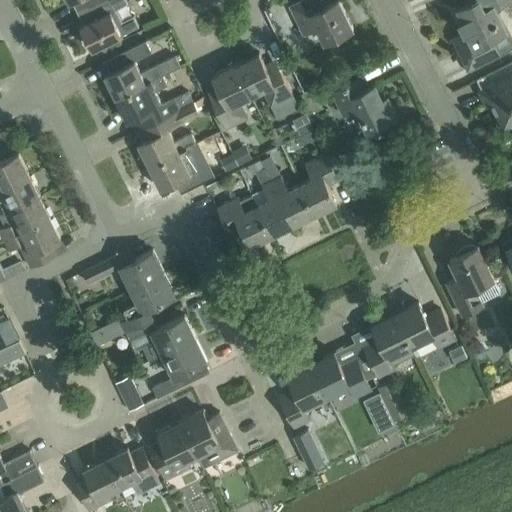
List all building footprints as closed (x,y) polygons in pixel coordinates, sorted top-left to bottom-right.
[(125,0),(100,0),(92,4),(98,16),(83,23),(81,24),(87,36),(85,37),(89,46),(91,45),(92,48),(138,25),(133,15),(122,20),(116,7),(127,2),(125,0)] [(323,41),(352,27),(338,0),(332,0),(318,7),(314,0),(297,0),(288,5),(302,32),(315,26),(323,41)] [(494,6),(507,0),(468,0),(457,6),(468,28),(451,36),(466,68),(498,52),(490,36),(505,29),(494,6)] [(116,97),(162,74),(187,62),(182,51),(141,72),(135,59),(151,51),(146,40),(114,56),(102,61),(108,72),(104,74),(116,97)] [(235,63),(251,95),(262,89),(271,107),(294,95),(291,90),(291,91),(280,68),(269,73),(258,51),(235,63)] [(225,129),(249,117),(240,100),(251,95),(235,63),(211,74),(222,96),(212,102),(223,124),(225,129)] [(511,119),(511,71),(477,89),(485,105),(491,102),(502,124),(511,119)] [(147,123),(179,108),(193,100),(188,89),(162,102),(156,89),(167,84),(162,74),(116,97),(127,119),(141,112),(147,123)] [(366,130),(395,116),(385,95),(380,97),(373,82),(362,87),(357,77),(331,89),(343,113),(355,107),(366,130)] [(149,165),(196,142),(191,132),(174,140),(168,128),(199,112),(196,106),(201,103),(198,97),(193,100),(179,108),(147,123),(152,134),(138,141),(149,165)] [(63,191),(79,181),(61,150),(64,148),(52,128),(33,140),(63,191)] [(225,153),(216,136),(201,144),(210,161),(225,153)] [(181,192),(212,176),(207,165),(190,173),(184,161),(201,152),(196,142),(149,165),(160,187),(175,180),(181,192)] [(267,176),(262,162),(253,165),(247,150),(221,160),(227,173),(240,168),(246,184),(267,176)] [(0,186),(28,173),(17,151),(0,159),(0,186)] [(299,182),(314,213),(336,202),(327,184),(338,178),(325,152),(304,162),(311,176),(299,182)] [(271,179),(292,223),(314,213),(299,182),(287,188),(280,174),(274,160),(265,164),(272,178),(271,179)] [(0,213),(10,209),(10,208),(39,194),(28,173),(0,186),(0,213)] [(292,223),(271,179),(261,183),(268,197),(257,203),(256,203),(271,234),(292,223)] [(252,193),(239,199),(237,195),(216,206),(229,232),(239,227),(248,245),(271,234),(256,203),(257,203),(252,193)] [(39,194),(10,208),(10,209),(0,213),(0,216),(5,225),(0,227),(0,232),(3,238),(49,216),(39,194)] [(60,238),(49,216),(3,238),(8,249),(20,243),(31,265),(57,252),(52,242),(60,238)] [(473,287),(493,277),(477,244),(475,245),(474,244),(470,244),(467,244),(464,245),(462,246),(460,248),(458,250),(456,252),(456,253),(456,254),(448,258),(457,276),(445,281),(461,313),(482,304),(473,287)] [(82,270),(87,282),(99,276),(99,275),(120,265),(131,287),(164,270),(153,247),(126,260),(121,251),(94,265),(93,264),(82,270)] [(120,320),(125,329),(125,330),(153,316),(148,307),(176,294),(164,270),(131,287),(138,301),(123,308),(127,316),(120,320)] [(394,312),(410,344),(432,333),(438,344),(454,336),(439,307),(424,315),(417,301),(394,312)] [(196,335),(184,312),(157,326),(153,316),(125,330),(135,349),(142,346),(149,359),(162,352),(196,335)] [(414,353),(410,344),(394,312),(371,323),(378,338),(363,345),(378,374),(393,366),(392,364),(414,353)] [(97,343),(112,335),(106,324),(91,331),(97,343)] [(196,335),(162,352),(173,375),(152,385),(158,396),(185,382),(180,372),(207,359),(196,335)] [(0,363),(26,351),(20,337),(0,347),(0,363)] [(340,365),(333,351),(310,362),(326,394),(348,383),(354,394),(370,387),(356,357),(340,365)] [(326,394),(310,362),(287,373),(294,387),(279,394),(294,423),(309,416),(304,405),(326,394)] [(379,391),(387,408),(380,411),(388,428),(411,417),(395,384),(379,391)] [(1,389),(0,389),(0,407),(8,403),(1,389)] [(181,419),(198,453),(208,448),(214,459),(238,447),(219,409),(208,415),(204,408),(181,419)] [(198,453),(181,419),(158,431),(162,438),(150,444),(167,477),(191,465),(187,458),(198,453)] [(307,427),(293,434),(301,452),(316,445),(307,427)] [(104,451),(121,485),(133,479),(139,491),(161,480),(143,445),(131,451),(128,445),(115,451),(112,446),(104,451)] [(0,482),(38,463),(30,448),(4,461),(0,452),(0,482)] [(121,485),(104,451),(95,455),(98,460),(84,467),(87,472),(75,478),(90,508),(112,497),(110,491),(121,485)] [(45,478),(38,463),(0,482),(0,511),(28,511),(19,491),(45,478)]
